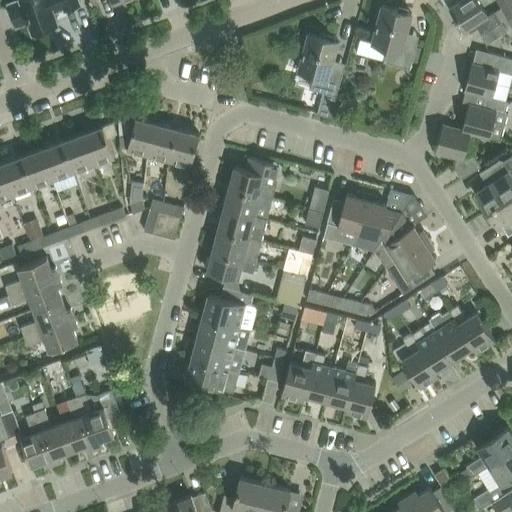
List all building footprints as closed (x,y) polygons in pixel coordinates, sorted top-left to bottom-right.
[(12,0),(9,1),(9,3),(18,28),(30,24),(32,31),(57,22),(53,10),(64,6),(64,8),(79,2),(78,0),(12,0)] [(482,34),(502,21),(495,10),(488,15),(478,0),(460,0),(450,7),(465,30),(475,24),(482,34)] [(511,0),(499,0),(502,5),(503,6),(508,17),(511,14),(511,0)] [(360,38),(356,52),(383,60),(410,67),(412,60),(416,46),(417,42),(404,38),(411,12),(382,4),(372,41),(360,38)] [(502,5),(495,10),(502,21),(508,17),(503,6),(502,5)] [(310,87),(322,91),(317,111),(331,115),(336,95),(345,62),(332,58),(338,39),(309,31),(299,69),(314,73),(310,87)] [(416,46),(412,60),(417,62),(421,47),(416,46)] [(472,61),(464,88),(486,94),(492,95),(506,99),(511,76),(511,56),(508,56),(489,51),(485,65),(472,61)] [(470,131),(489,137),(500,139),(506,112),(505,112),(508,99),(506,99),(492,95),(486,94),(482,105),(469,102),(462,128),(470,131)] [(136,115),(118,115),(120,145),(127,147),(136,115)] [(127,148),(148,154),(157,121),(136,115),(127,147),(127,148)] [(148,154),(170,159),(178,127),(157,121),(148,154)] [(461,177),(478,167),(480,165),(473,154),(468,158),(463,157),(470,131),(462,128),(442,123),(435,149),(456,155),(454,167),(461,177)] [(114,156),(110,143),(103,124),(82,131),(94,164),(114,156)] [(199,132),(178,127),(170,159),(191,165),(199,132)] [(94,164),(82,131),(62,139),(74,171),(94,164)] [(53,179),(74,171),(62,139),(41,147),(53,179)] [(21,154),(33,186),(53,179),(41,147),(21,154)] [(0,162),(12,194),(33,186),(21,154),(0,162)] [(273,197),(278,178),(275,174),(266,171),(269,160),(249,154),(246,166),(235,163),(229,185),(251,191),(273,197)] [(476,190),(487,208),(511,192),(511,154),(498,163),(481,173),(487,183),(476,190)] [(0,161),(0,198),(12,194),(0,162),(0,161)] [(141,198),(144,181),(134,179),(130,202),(141,198)] [(271,204),(273,197),(251,191),(229,185),(224,206),(267,217),(271,204)] [(324,209),(329,188),(315,185),(309,206),(324,209)] [(328,216),(323,235),(353,243),(356,237),(368,193),(357,189),(356,194),(346,191),(344,199),(334,197),(328,216)] [(511,192),(487,208),(498,226),(510,219),(511,222),(511,192)] [(374,249),(375,249),(401,210),(386,206),(387,202),(377,199),(378,195),(368,193),(356,237),(353,243),(374,249)] [(181,214),(184,204),(153,195),(150,206),(158,208),(181,214)] [(133,210),(145,206),(142,197),(141,198),(130,202),(133,210)] [(114,218),(126,213),(122,205),(110,209),(114,218)] [(152,231),(158,208),(150,206),(144,229),(152,231)] [(265,227),(267,217),(224,206),(218,227),(262,238),(265,227)] [(309,206),(305,222),(319,225),(324,209),(309,206)] [(158,208),(152,231),(164,234),(170,211),(158,208)] [(98,214),(102,222),(114,218),(110,209),(98,214)] [(82,220),(77,222),(73,210),(66,213),(70,224),(73,233),(85,228),(82,220)] [(375,249),(386,267),(389,263),(428,237),(423,228),(419,230),(414,222),(410,225),(401,210),(375,249)] [(170,211),(164,234),(175,237),(181,214),(170,211)] [(25,221),(32,239),(36,247),(45,243),(41,235),(44,233),(37,217),(25,221)] [(58,229),(61,237),(73,233),(70,224),(58,229)] [(259,249),(262,238),(218,227),(213,247),(242,255),(256,259),(259,249)] [(302,233),(299,248),(312,252),(316,237),(302,233)] [(389,263),(386,267),(404,292),(414,285),(418,282),(435,271),(429,262),(436,257),(431,249),(434,247),(428,237),(389,263)] [(36,247),(32,239),(19,244),(22,253),(36,247)] [(253,271),(256,259),(242,255),(213,247),(207,269),(226,274),(238,277),(241,267),(253,271)] [(296,248),(291,269),(304,272),(308,273),(312,252),(299,248),(299,249),(296,248)] [(9,293),(59,275),(56,266),(51,267),(47,255),(28,262),(19,266),(23,277),(5,284),(6,285),(9,293)] [(284,301),(298,305),(298,303),(297,303),(304,272),(291,269),(290,270),(284,268),(276,299),(284,301)] [(437,288),(447,282),(443,274),(433,280),(437,288)] [(58,285),(62,283),(59,275),(9,293),(9,294),(0,296),(0,307),(30,296),(34,307),(62,297),(58,285)] [(426,295),(437,288),(433,280),(421,288),(426,295)] [(250,304),(253,293),(224,285),(220,295),(209,292),(203,315),(250,327),(256,305),(250,304)] [(322,303),(327,292),(310,287),(306,299),(322,303)] [(327,292),(322,303),(337,306),(344,296),(327,292)] [(353,310),(360,300),(344,296),(337,306),(353,310)] [(71,307),(67,309),(62,297),(34,307),(38,318),(20,325),(24,335),(74,316),(71,307)] [(395,305),(400,312),(410,305),(405,298),(395,305)] [(360,300),(353,310),(368,314),(376,309),(372,303),(360,300)] [(284,301),(281,315),(288,317),(290,310),(296,312),(298,305),(284,301)] [(458,303),(450,308),(473,345),(472,345),(475,350),(495,338),(476,309),(466,316),(458,303)] [(325,318),(327,310),(304,304),(301,316),(311,319),(312,315),(325,318)] [(389,319),(400,312),(395,305),(384,311),(389,319)] [(472,345),(473,345),(450,308),(442,312),(440,309),(429,317),(436,328),(454,357),(472,345)] [(336,322),(338,313),(327,310),(325,318),(336,322)] [(198,336),(245,348),(250,327),(203,315),(198,336)] [(73,326),(78,324),(74,316),(24,335),(28,344),(45,338),(50,349),(78,338),(73,326)] [(354,327),(367,330),(369,321),(357,318),(354,327)] [(381,324),(369,321),(367,330),(379,332),(381,324)] [(412,332),(436,368),(454,357),(436,328),(426,335),(421,327),(412,332)] [(402,357),(409,369),(420,386),(439,373),(436,368),(412,332),(404,337),(412,351),(402,357)] [(240,369),(245,348),(198,336),(192,357),(239,369),(240,369)] [(275,356),(284,358),(287,348),(278,346),(277,350),(275,356)] [(97,363),(112,361),(111,347),(95,349),(97,363)] [(290,361),(286,373),(281,393),(303,399),(305,393),(304,393),(316,351),(306,348),(302,363),(290,361)] [(326,353),(316,351),(304,393),(305,393),(326,398),(334,365),(323,363),(326,353)] [(360,353),(358,361),(347,404),(345,409),(367,415),(376,383),(364,379),(368,364),(370,356),(360,353)] [(281,368),(284,358),(275,356),(272,366),(281,368)] [(233,391),(239,369),(192,357),(186,378),(233,391)] [(61,359),(50,363),(54,374),(65,370),(61,359)] [(346,369),(334,365),(326,398),(347,404),(358,361),(348,359),(346,369)] [(403,368),(391,375),(400,389),(412,382),(403,368)] [(71,381),(76,394),(76,395),(95,445),(104,442),(102,437),(114,433),(112,426),(124,421),(112,387),(100,392),(86,391),(80,377),(71,381)] [(277,382),(278,380),(268,377),(267,379),(262,398),(272,401),(277,382)] [(73,416),(62,420),(73,448),(84,443),(86,448),(95,445),(76,395),(66,398),(73,416)] [(394,397),(388,401),(392,408),(398,404),(394,397)] [(32,403),(35,410),(54,460),(62,457),(61,452),(73,448),(62,420),(52,424),(42,399),(32,403)] [(10,401),(0,404),(0,408),(1,413),(13,409),(10,401)] [(10,435),(21,431),(13,409),(1,413),(10,435)] [(20,436),(24,445),(31,463),(43,459),(45,463),(54,460),(35,410),(26,414),(32,431),(20,436)] [(0,439),(10,435),(1,413),(0,413),(0,439)] [(501,456),(511,449),(511,431),(508,425),(477,445),(483,453),(466,463),(468,465),(459,471),(458,469),(449,474),(444,466),(434,473),(441,485),(445,491),(464,479),(463,478),(478,470),(489,463),(501,456)] [(0,480),(2,479),(0,475),(12,471),(5,452),(2,443),(0,443),(0,480)] [(511,449),(501,456),(489,463),(501,482),(511,475),(511,449)] [(218,511),(244,511),(245,511),(251,511),(257,511),(265,482),(240,476),(236,495),(224,492),(218,511)] [(299,511),(300,511),(286,507),(290,488),(265,482),(257,511),(299,511)] [(496,497),(503,493),(496,482),(488,487),(472,497),(475,501),(465,508),(467,511),(472,511),(479,508),(492,500),(496,497)] [(454,505),(445,491),(441,485),(433,490),(430,486),(418,493),(416,488),(407,494),(418,511),(444,511),(446,511),(454,505)] [(511,511),(511,487),(504,492),(503,493),(496,497),(492,500),(499,511),(511,511)] [(167,503),(170,511),(212,511),(211,507),(198,511),(197,511),(192,494),(167,503)] [(418,511),(407,494),(399,499),(402,503),(391,510),(391,511),(418,511)] [(142,511),(170,511),(167,503),(143,511),(142,511)]
